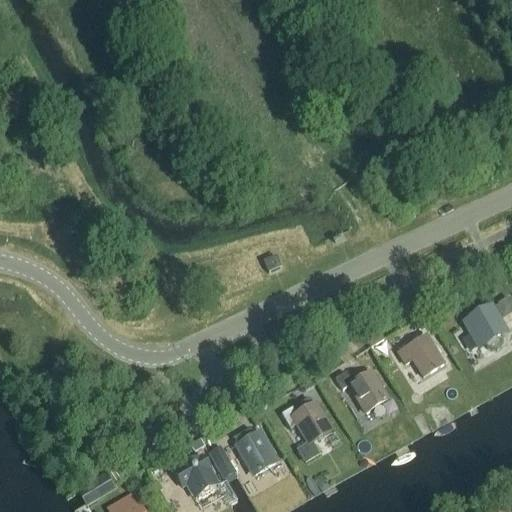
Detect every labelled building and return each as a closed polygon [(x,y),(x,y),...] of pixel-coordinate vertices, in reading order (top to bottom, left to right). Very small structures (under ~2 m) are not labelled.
[(502,336),(506,334),(498,320),(511,311),(511,305),(509,300),(466,325),(480,349),(484,347),(486,351),(491,353),(496,353),(499,352),(502,350),(504,346),(504,340),(502,336)] [(376,338),(366,344),(370,351),(380,345),(376,338)] [(444,367),(427,339),(399,356),(406,367),(413,362),(424,380),(444,367)] [(371,376),(353,387),(347,376),(336,382),(343,394),(350,389),(367,416),(388,403),(371,376)] [(313,383),(302,389),(305,393),(316,387),(313,383)] [(297,418),(293,411),(282,417),(291,432),(298,428),(310,448),(332,434),(315,407),(297,418)] [(255,478),(276,466),(259,436),(247,443),(243,436),(234,441),(238,448),(255,478)] [(204,451),(200,444),(190,449),(194,456),(204,451)] [(223,481),(234,475),(235,474),(221,449),(208,456),(223,481)] [(202,458),(173,475),(183,491),(186,489),(194,502),(219,487),(202,458)] [(77,495),(85,508),(114,490),(106,478),(77,495)] [(107,511),(108,511),(144,511),(134,495),(107,511)]
